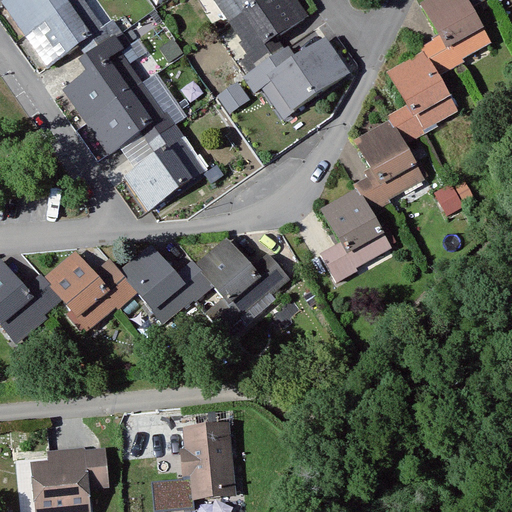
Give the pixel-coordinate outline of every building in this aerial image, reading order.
[(13,0),(6,6),(28,37),(79,0),(78,0),(13,0)] [(79,0),(28,37),(49,68),(80,46),(85,43),(93,55),(113,41),(105,29),(101,32),(79,0)] [(215,0),(231,23),(264,0),(215,0)] [(292,0),(264,0),(231,23),(253,56),(250,59),(257,69),(279,54),(271,44),(276,40),(306,19),(292,0)] [(436,79),(458,66),(456,63),(469,56),(467,52),(487,41),(470,10),(464,0),(437,0),(425,7),(442,39),(444,43),(423,54),(425,57),(436,79)] [(464,0),(470,10),(486,0),(464,0)] [(113,41),(121,35),(113,23),(105,29),(113,41)] [(121,35),(113,41),(122,54),(130,48),(121,35)] [(422,51),(423,54),(444,43),(442,39),(422,51)] [(279,54),(283,51),(276,40),(271,44),(279,54)] [(113,41),(93,55),(102,68),(97,72),(67,93),(89,124),(140,88),(126,68),(119,56),(122,54),(113,41)] [(487,41),(467,52),(469,56),(489,44),(487,41)] [(186,55),(176,42),(168,47),(167,48),(177,62),(186,55)] [(88,59),(93,55),(85,43),(80,46),(88,59)] [(293,112),(346,75),(323,43),(294,63),(289,67),(279,54),(257,69),(249,75),(245,78),(255,92),(263,87),(271,81),(293,112)] [(122,54),(119,56),(126,68),(138,59),(130,48),(122,54)] [(294,63),(285,50),(283,51),(279,54),(289,67),(294,63)] [(93,55),(88,59),(97,72),(102,68),(93,55)] [(403,145),(422,135),(421,133),(435,125),(433,121),(453,110),(436,79),(425,57),(391,77),(407,107),(409,111),(390,122),(392,125),(403,145)] [(249,75),(257,69),(250,59),(241,65),(249,75)] [(293,112),(271,81),(263,87),(285,118),(293,112)] [(247,101),(236,85),(218,98),(229,113),(247,101)] [(140,88),(89,124),(110,155),(111,156),(141,135),(146,131),(154,143),(174,129),(166,117),(162,120),(140,88)] [(388,118),(390,122),(409,111),(407,107),(388,118)] [(453,110),(433,121),(435,125),(454,114),(453,110)] [(369,215),(389,203),(389,201),(402,193),(399,188),(419,176),(403,145),(392,125),(357,145),(374,175),(377,180),(356,192),(357,195),(369,215)] [(174,129),(154,143),(162,155),(158,158),(128,180),(149,212),(201,176),(201,175),(179,143),(183,140),(174,129)] [(149,147),(154,143),(146,131),(141,135),(149,147)] [(154,143),(149,147),(158,158),(162,155),(154,143)] [(447,179),(435,157),(419,166),(431,188),(447,179)] [(353,188),(356,192),(377,180),(374,175),(353,188)] [(419,176),(399,188),(402,193),(422,181),(419,176)] [(369,215),(357,195),(324,214),(340,244),(343,248),(322,261),(336,283),(356,272),(355,270),(369,261),(368,257),(386,246),(369,215)] [(340,244),(320,256),(322,261),(343,248),(340,244)] [(197,270),(213,288),(236,314),(255,298),(258,302),(268,294),(271,296),(288,281),(271,261),(253,276),(249,271),(227,245),(197,270)] [(369,261),(388,250),(386,246),(368,257),(369,261)] [(121,276),(136,294),(157,318),(176,303),(180,308),(191,299),(194,303),(213,288),(197,270),(195,267),(178,282),(175,279),(151,251),(121,276)] [(271,261),(267,256),(249,271),(253,276),(271,261)] [(46,283),(61,301),(84,327),(99,314),(103,319),(117,308),(118,309),(136,294),(121,276),(118,274),(101,289),(98,285),(75,258),(46,283)] [(195,267),(192,263),(175,279),(178,282),(195,267)] [(46,283),(44,280),(26,295),(23,292),(0,265),(0,323),(9,334),(27,319),(30,323),(41,314),(43,317),(61,301),(46,283)] [(118,274),(115,270),(98,285),(101,289),(118,274)] [(44,280),(40,276),(23,292),(26,295),(44,280)] [(236,314),(246,326),(275,302),(271,296),(268,294),(258,302),(255,298),(236,314)] [(157,318),(161,324),(180,308),(176,303),(157,318)] [(84,327),(87,331),(88,331),(103,319),(99,314),(84,327)] [(9,334),(12,338),(30,323),(27,319),(9,334)] [(182,457),(184,472),(190,472),(191,480),(193,499),(232,495),(226,430),(187,434),(189,454),(182,455),(182,457)] [(55,468),(36,470),(39,511),(88,511),(87,490),(106,488),(103,457),(84,458),(83,455),(65,456),(66,467),(55,468)] [(54,457),(55,468),(66,467),(65,456),(54,457)]
